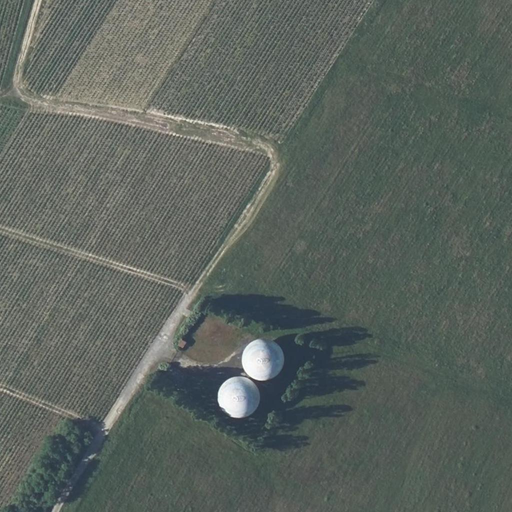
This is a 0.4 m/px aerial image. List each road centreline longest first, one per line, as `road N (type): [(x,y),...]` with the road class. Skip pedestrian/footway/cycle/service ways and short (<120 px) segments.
road 1 (track): [(40,0),(15,87),(28,100),(278,152),(188,301)]
road 2 (track): [(278,152),(378,0)]
